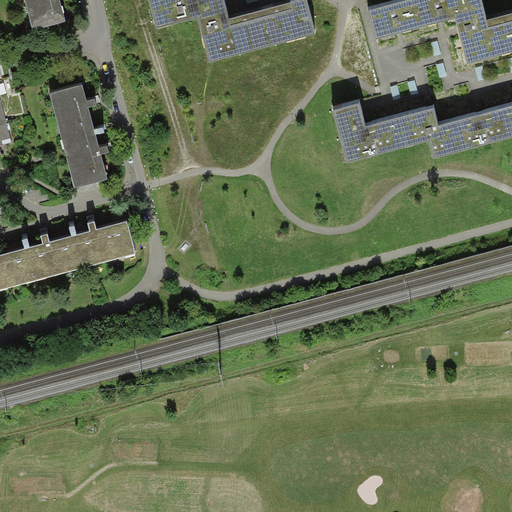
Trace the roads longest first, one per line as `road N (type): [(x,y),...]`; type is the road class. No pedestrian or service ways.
road 1 (track): [(511,225),(245,296),(192,289),(159,268)]
road 2 (track): [(153,230),(159,268),(148,287),(122,304),(0,335)]
road 3 (residential): [(94,0),(141,180)]
road 4 (residential): [(0,194),(37,210),(141,180)]
